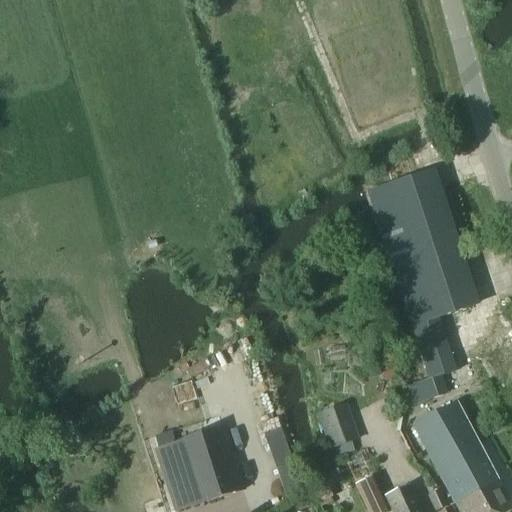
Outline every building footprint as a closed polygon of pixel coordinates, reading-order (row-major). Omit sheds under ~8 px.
[(242,95),(230,99),(233,107),(245,103),(242,95)] [(425,173),(365,193),(369,207),(375,206),(406,308),(428,380),(440,377),(455,372),(438,318),(470,308),(463,288),(425,173)] [(376,368),(372,375),(389,384),(402,362),(382,351),(374,367),(376,368)] [(427,455),(471,432),(456,404),(412,427),(427,455)] [(358,442),(346,405),(317,416),(330,452),(358,442)] [(232,451),(225,428),(172,444),(192,509),(245,492),(239,474),(237,475),(230,452),(232,451)] [(455,505),(498,481),(471,432),(427,455),(455,505)] [(354,486),(366,511),(388,511),(373,477),(354,486)] [(504,511),(511,508),(511,507),(498,481),(455,505),(458,511),(504,511)] [(384,498),(390,511),(420,511),(409,486),(384,498)]
